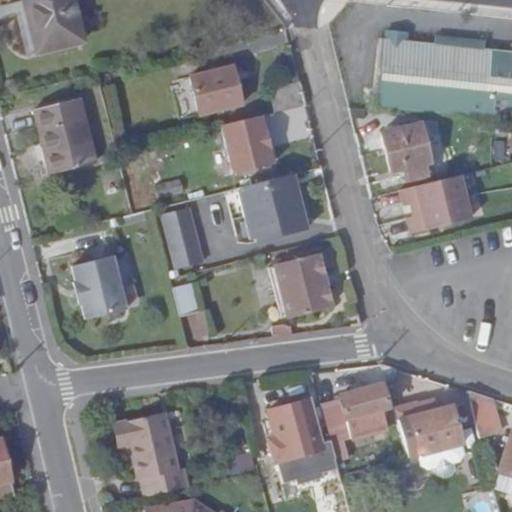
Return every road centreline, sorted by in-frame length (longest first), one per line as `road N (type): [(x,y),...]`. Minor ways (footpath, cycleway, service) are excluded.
road 1 (residential): [(399,341),(43,389)]
road 2 (residential): [(399,341),(378,303),(299,0)]
road 3 (residential): [(43,389),(0,223)]
road 4 (residential): [(71,511),(43,389)]
road 5 (residential): [(399,341),(511,386)]
